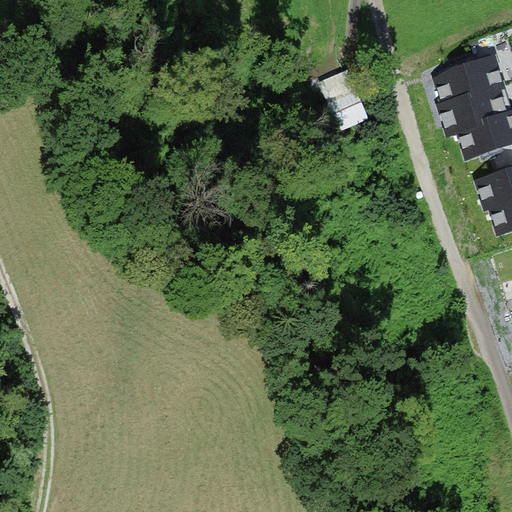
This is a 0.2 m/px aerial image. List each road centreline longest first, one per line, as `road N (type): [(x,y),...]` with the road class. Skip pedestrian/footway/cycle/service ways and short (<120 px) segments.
road 1 (track): [(511,421),(371,0)]
road 2 (track): [(32,511),(46,458),(42,415),(27,335),(0,278)]
